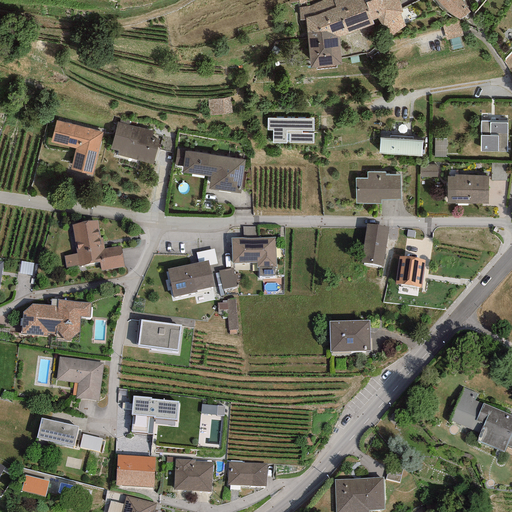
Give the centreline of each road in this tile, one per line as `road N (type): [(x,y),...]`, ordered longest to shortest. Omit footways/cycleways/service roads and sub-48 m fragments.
road 1 (residential): [(0,198),(162,221),(492,222),(511,230)]
road 2 (tertiary): [(280,511),(460,318)]
